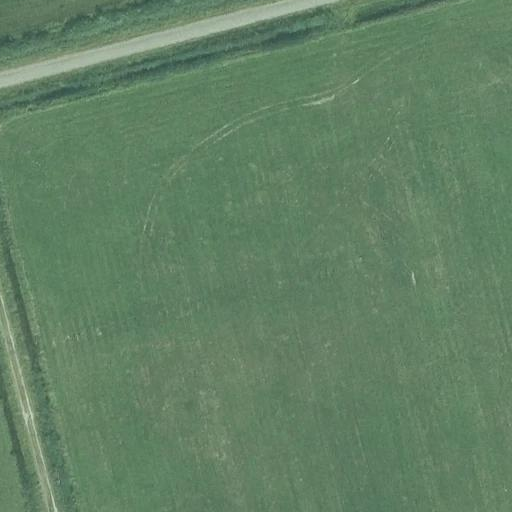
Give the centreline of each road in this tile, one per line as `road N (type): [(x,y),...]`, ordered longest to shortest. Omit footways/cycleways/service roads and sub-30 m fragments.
road 1 (unclassified): [(0,83),(317,0)]
road 2 (track): [(53,511),(0,301)]
